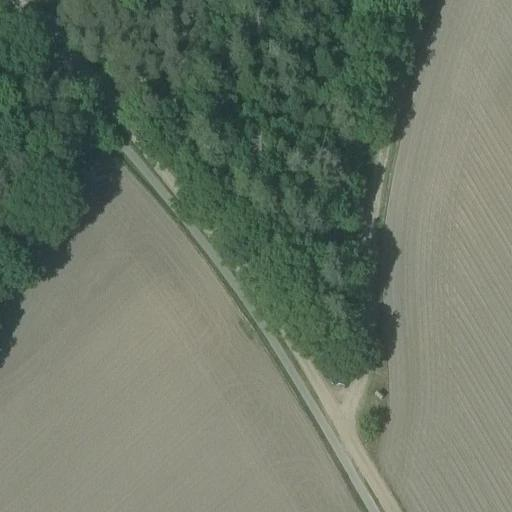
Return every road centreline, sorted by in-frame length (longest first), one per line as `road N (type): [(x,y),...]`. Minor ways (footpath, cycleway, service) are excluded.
road 1 (track): [(388,511),(212,228),(20,0)]
road 2 (track): [(349,447),(386,130),(426,0)]
